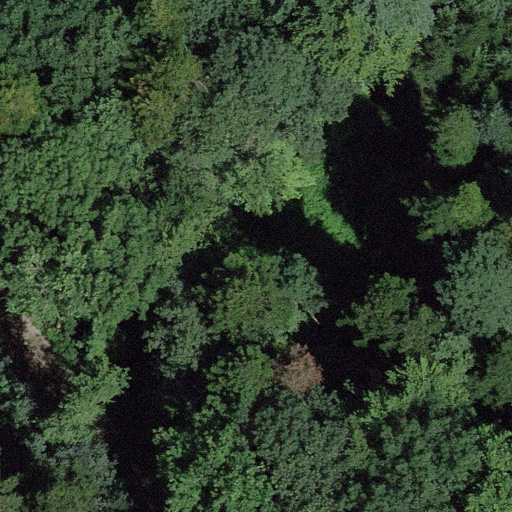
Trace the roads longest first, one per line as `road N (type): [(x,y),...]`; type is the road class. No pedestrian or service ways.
road 1 (track): [(0,315),(154,511)]
road 2 (track): [(0,135),(168,186)]
